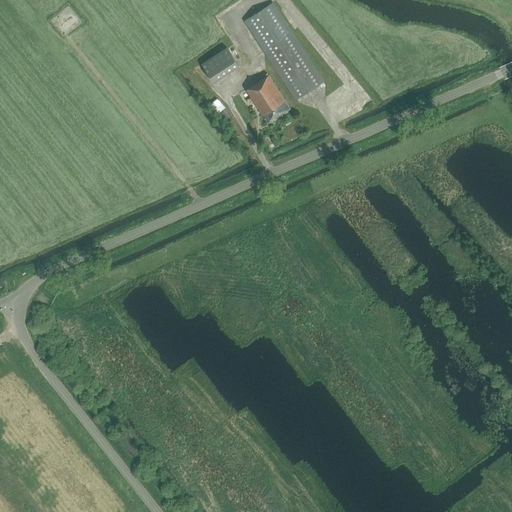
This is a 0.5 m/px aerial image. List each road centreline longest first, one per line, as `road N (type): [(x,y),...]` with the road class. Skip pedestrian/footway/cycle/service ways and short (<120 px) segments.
road 1 (unclassified): [(17,301),(47,272),(511,68)]
road 2 (unclassified): [(158,511),(32,352),(17,301)]
